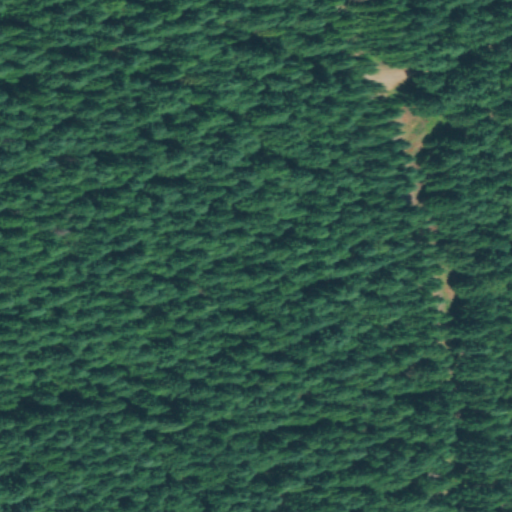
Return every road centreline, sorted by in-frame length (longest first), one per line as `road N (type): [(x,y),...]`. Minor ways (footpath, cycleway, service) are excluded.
road 1 (residential): [(448,511),(442,269),(336,0)]
road 2 (track): [(511,27),(445,65),(373,87)]
